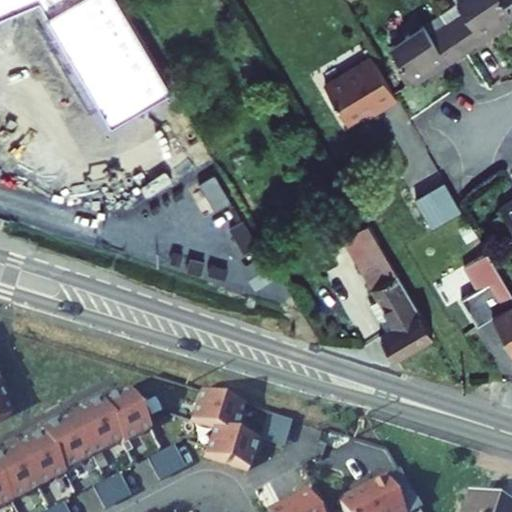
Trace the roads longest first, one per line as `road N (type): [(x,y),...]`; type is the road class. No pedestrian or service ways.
road 1 (primary): [(511,434),(0,255)]
road 2 (primary): [(0,291),(333,391),(511,435)]
